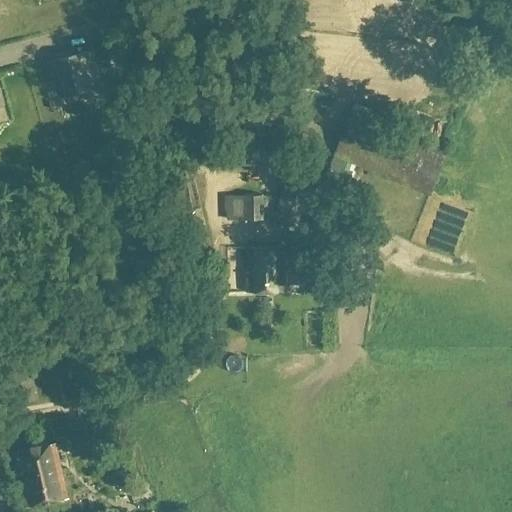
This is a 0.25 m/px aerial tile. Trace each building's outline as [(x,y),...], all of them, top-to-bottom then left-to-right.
[(91,50),(53,61),(61,88),(62,88),(57,70),(64,68),(69,86),(98,78),(91,50)] [(352,112),(333,158),(331,158),(326,169),(350,179),(355,167),(428,197),(447,151),(352,112)] [(250,134),(250,165),(283,166),(283,113),(242,113),(242,134),(250,134)] [(271,220),(298,229),(311,191),(284,182),(271,220)] [(231,219),(263,219),(263,210),(265,210),(265,198),(262,198),(262,195),(242,195),(242,199),(234,199),(234,207),(231,207),(231,219)] [(284,251),(244,252),(245,297),(285,296),(285,287),(300,287),(300,256),(284,256),(284,251)] [(61,323),(66,348),(81,345),(77,321),(61,323)] [(65,346),(62,326),(47,328),(51,348),(65,346)] [(3,371),(10,405),(35,399),(28,365),(3,371)] [(42,371),(49,398),(73,392),(66,365),(42,371)] [(54,443),(11,453),(25,509),(67,498),(54,443)]
